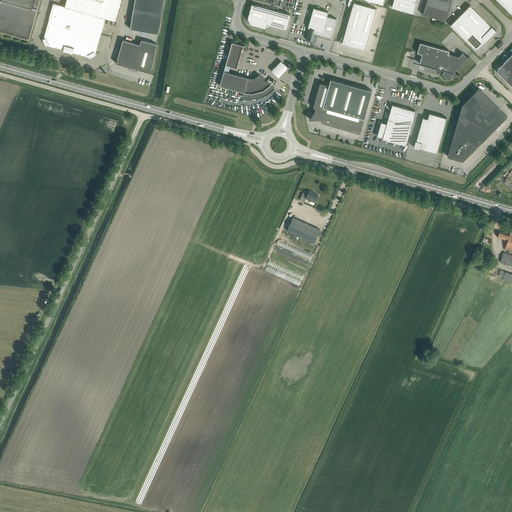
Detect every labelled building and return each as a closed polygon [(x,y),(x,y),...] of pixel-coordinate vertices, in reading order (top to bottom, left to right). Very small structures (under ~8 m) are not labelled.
[(0,0),(0,30),(29,38),(39,0),(0,0)] [(116,21),(122,0),(103,0),(103,1),(97,0),(66,0),(65,6),(53,3),(49,18),(51,18),(100,32),(101,33),(106,18),(116,21)] [(159,34),(164,0),(134,0),(130,28),(159,34)] [(393,0),(392,7),(413,13),(416,0),(393,0)] [(446,21),(451,0),(426,0),(423,14),(446,21)] [(511,0),(498,0),(511,13),(511,0)] [(365,49),(377,9),(354,2),(343,38),(341,43),(348,44),(365,49)] [(290,14),(252,3),(250,8),(248,18),(251,24),(261,27),(266,28),(267,24),(286,29),(290,14)] [(492,26),(491,26),(470,5),(450,25),(476,50),(486,41),(487,40),(486,39),(495,31),(496,30),(494,28),(493,29),(492,27),(492,26)] [(331,38),(336,18),(327,16),(328,12),(313,8),(308,27),(305,39),(314,41),(317,34),(331,38)] [(94,51),(100,32),(51,18),(46,38),(42,39),(46,46),(49,44),(65,49),(67,48),(71,49),(71,50),(88,55),(89,58),(96,54),(94,51)] [(136,58),(140,44),(123,39),(119,53),(136,58)] [(141,39),(140,44),(136,58),(133,69),(137,70),(136,71),(137,71),(138,69),(151,73),(153,67),(157,44),(141,39)] [(230,65),(234,51),(240,53),(243,45),(246,46),(232,42),(225,65),(226,65),(226,64),(230,65)] [(449,51),(420,42),(417,52),(422,54),(419,63),(442,70),(443,69),(444,70),(442,73),(447,78),(446,79),(469,56),(468,56),(467,57),(462,52),(458,56),(448,53),(449,51)] [(133,69),(136,58),(119,53),(118,58),(117,57),(116,63),(129,66),(128,69),(129,69),(129,68),(133,69)] [(511,71),(511,62),(508,58),(502,64),(511,73),(511,71)] [(281,61),(271,72),(279,79),(289,68),(281,61)] [(511,73),(502,64),(498,68),(498,72),(505,79),(511,73)] [(274,88),(259,74),(256,76),(254,77),(251,78),(248,77),(224,71),(224,70),(220,85),(244,92),(242,97),(247,98),(252,98),(257,97),(262,96),(266,94),(270,91),(274,88)] [(360,133),(372,90),(330,78),(329,85),(320,82),(313,107),(315,108),(314,112),(313,112),(313,113),(309,119),(317,119),(317,118),(322,119),(321,122),(360,133)] [(463,160),(507,116),(478,88),(462,104),(447,156),(463,160)] [(406,145),(415,111),(392,104),(387,124),(382,122),(381,122),(380,127),(378,136),(394,141),(405,145),(406,145)] [(447,118),(429,113),(428,119),(423,117),(416,140),(415,140),(413,147),(420,149),(421,148),(437,152),(447,118)] [(315,202),(318,195),(313,193),(313,192),(309,191),(308,193),(303,191),(300,200),(304,202),(306,198),(315,202)] [(314,243),(320,230),(293,217),(287,231),(314,243)] [(511,251),(511,232),(510,231),(509,235),(499,231),(497,237),(507,240),(504,248),(511,251)] [(511,265),(511,254),(503,252),(500,262),(511,265)]
